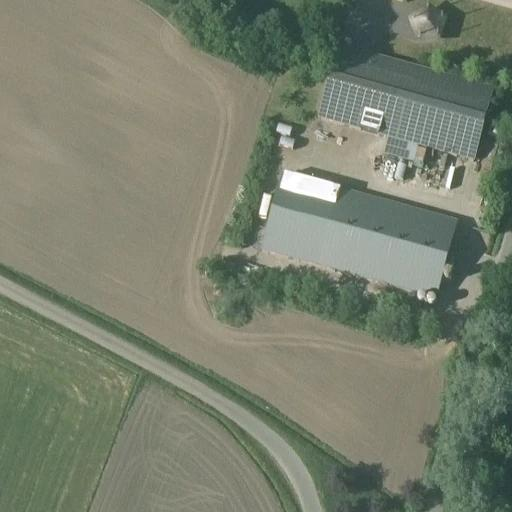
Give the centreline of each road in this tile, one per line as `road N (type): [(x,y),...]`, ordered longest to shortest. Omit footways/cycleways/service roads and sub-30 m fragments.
road 1 (unclassified): [(312,511),(292,467),(238,416),(0,286)]
road 2 (unclassified): [(511,240),(433,511)]
